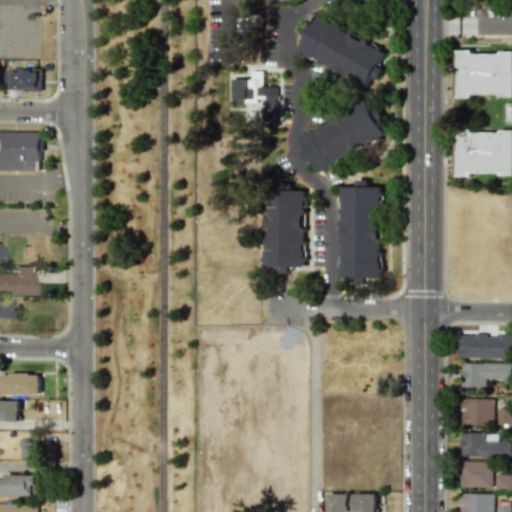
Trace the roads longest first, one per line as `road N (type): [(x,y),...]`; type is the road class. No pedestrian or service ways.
road 1 (residential): [(82,511),(77,0)]
road 2 (secondary): [(426,511),(426,0)]
road 3 (residential): [(329,309),(328,198),(294,162),(299,80),(288,61),(288,21),(308,0)]
road 4 (residential): [(259,309),(511,312)]
